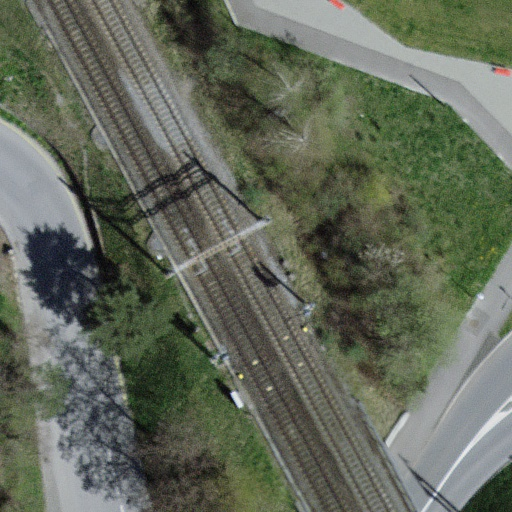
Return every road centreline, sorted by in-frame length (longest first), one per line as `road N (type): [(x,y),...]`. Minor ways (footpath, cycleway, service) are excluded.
road 1 (residential): [(0,163),(35,188),(51,221),(122,511)]
road 2 (unclassified): [(511,370),(446,475)]
